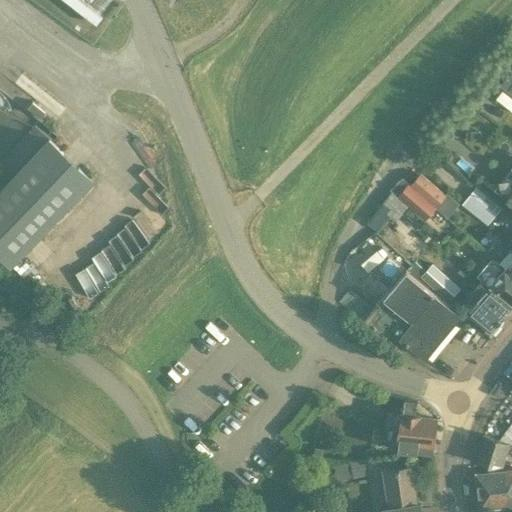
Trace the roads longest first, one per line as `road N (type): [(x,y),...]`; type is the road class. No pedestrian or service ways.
road 1 (unclassified): [(461,408),(320,344),(257,287),(138,0)]
road 2 (track): [(227,228),(450,0)]
road 3 (residential): [(0,327),(50,340),(90,367),(126,401),(179,480),(216,511)]
